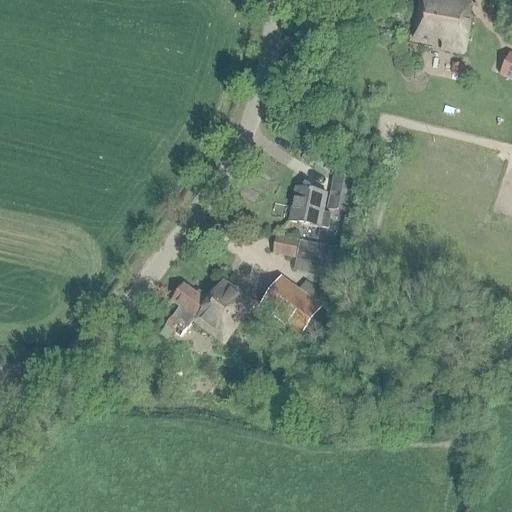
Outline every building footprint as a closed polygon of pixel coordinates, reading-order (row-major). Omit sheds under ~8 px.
[(472,3),(454,0),(420,0),(415,29),(445,35),(442,49),(465,53),(472,18),(469,17),(472,3)] [(511,57),(510,57),(500,76),(511,81),(511,57)] [(452,64),(450,73),(461,75),(463,66),(452,64)] [(348,217),(355,183),(334,179),(327,212),(348,217)] [(327,196),(296,190),(289,224),(319,230),(328,232),(331,217),(323,215),(327,196)] [(275,238),(272,255),(295,259),(298,243),(275,238)] [(298,243),(295,259),(328,265),(331,266),(334,266),(337,250),(298,243)] [(282,281),(260,310),(299,339),(320,310),(282,281)] [(253,305),(223,283),(211,299),(198,290),(195,294),(182,285),(171,300),(180,306),(172,317),(171,316),(165,324),(181,336),(193,319),(194,320),(225,343),(253,305)]
